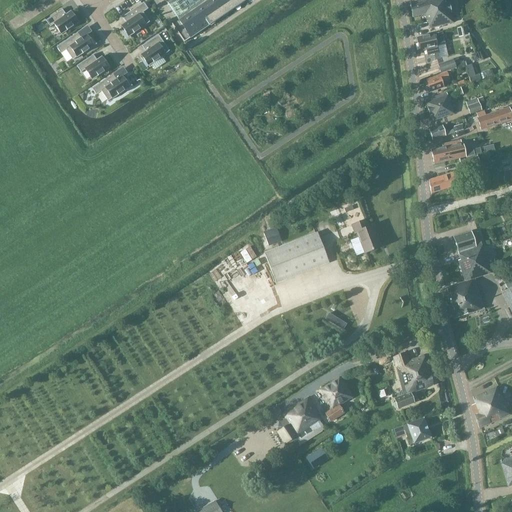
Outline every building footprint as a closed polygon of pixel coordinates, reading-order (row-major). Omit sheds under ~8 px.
[(163,0),(176,19),(204,0),(163,0)] [(204,0),(176,19),(170,23),(184,42),(192,37),(190,35),(194,32),(196,34),(197,33),(196,31),(200,28),(201,30),(210,25),(208,22),(212,20),(214,22),(222,16),(220,14),(225,11),(226,14),(234,8),(233,6),(237,3),(239,5),(246,0),(204,0)] [(447,0),(421,0),(409,3),(412,18),(425,16),(427,23),(428,22),(429,30),(453,24),(447,0)] [(497,2),(489,7),(493,13),(501,8),(497,2)] [(125,23),(120,26),(124,31),(122,32),(126,38),(134,33),(134,34),(139,30),(139,29),(149,22),(143,13),(148,9),(143,3),(122,17),(125,23)] [(62,10),(45,21),(50,27),(54,25),(60,34),(67,30),(67,31),(72,27),(72,26),(78,22),(71,12),(66,15),(62,10)] [(465,26),(457,28),(458,36),(467,35),(465,26)] [(78,33),(56,47),(60,54),(66,50),(72,60),(82,53),(83,54),(88,50),(88,49),(95,44),(91,39),(90,40),(86,35),(81,38),(78,33)] [(445,46),(443,33),(416,38),(418,52),(425,50),(427,57),(438,54),(437,48),(445,46)] [(145,52),(140,55),(144,60),(142,61),(146,67),(153,62),(154,63),(159,59),(159,58),(169,51),(158,35),(141,46),(145,52)] [(441,64),(455,59),(453,53),(439,58),(441,64)] [(93,55),(76,66),(81,73),(85,70),(91,80),(96,77),(102,73),(101,73),(109,68),(102,57),(96,61),(93,55)] [(457,59),(453,60),(438,65),(440,73),(456,69),(467,66),(465,62),(459,64),(457,59)] [(439,76),(424,81),(428,93),(443,88),(442,84),(446,82),(445,79),(448,78),(446,72),(438,75),(439,76)] [(113,74),(91,89),(96,95),(101,92),(108,102),(118,95),(124,91),(123,91),(131,86),(127,80),(125,81),(122,76),(117,80),(113,74)] [(461,79),(465,78),(465,75),(455,77),(458,92),(464,91),(461,79)] [(446,93),(424,101),(429,116),(431,115),(433,121),(453,114),(446,93)] [(482,97),(477,99),(465,103),(469,115),(481,111),(479,106),(485,104),(482,97)] [(511,107),(476,119),(480,130),(511,119),(511,107)] [(432,140),(454,133),(453,129),(444,132),(442,126),(429,130),(432,140)] [(465,139),(479,137),(477,129),(463,132),(465,139)] [(434,164),(474,155),(472,150),(464,151),(462,143),(461,144),(460,141),(430,147),(434,164)] [(511,159),(511,153),(503,154),(504,164),(511,163),(511,159)] [(479,165),(476,156),(459,162),(462,170),(479,165)] [(460,184),(456,171),(428,181),(431,194),(460,184)] [(330,218),(326,221),(330,229),(335,227),(330,218)] [(365,254),(381,248),(373,227),(368,229),(365,221),(351,226),(354,234),(357,233),(365,254)] [(276,229),(263,234),(268,245),(281,240),(276,229)] [(471,232),(453,238),(460,260),(458,261),(465,282),(465,283),(475,279),(491,274),(482,246),(481,246),(477,233),(472,234),(471,232)] [(276,285),(329,264),(317,234),(264,255),(276,285)] [(229,264),(245,250),(239,244),(224,258),(229,264)] [(465,282),(446,288),(448,296),(446,296),(453,318),(453,319),(484,309),(475,279),(465,283),(465,282)] [(511,284),(500,291),(511,314),(511,284)] [(329,312),(325,319),(343,330),(346,323),(329,312)] [(433,386),(426,364),(424,365),(422,357),(406,362),(403,353),(391,357),(403,395),(394,399),(398,409),(414,403),(411,393),(433,386)] [(339,377),(318,390),(327,405),(328,404),(332,409),(325,414),(330,422),(344,413),(339,406),(352,398),(339,377)] [(478,429),(509,415),(497,387),(472,398),(475,404),(471,406),(478,429)] [(283,428),(277,432),(284,443),(289,452),(324,429),(316,415),(317,414),(307,399),(282,415),(285,419),(279,422),(283,428)] [(406,424),(392,429),(394,434),(404,431),(409,445),(430,438),(423,418),(406,424)] [(312,470),(328,459),(321,448),(305,458),(312,470)] [(511,457),(499,461),(507,488),(511,486),(511,457)] [(221,511),(214,501),(196,511),(221,511)]
